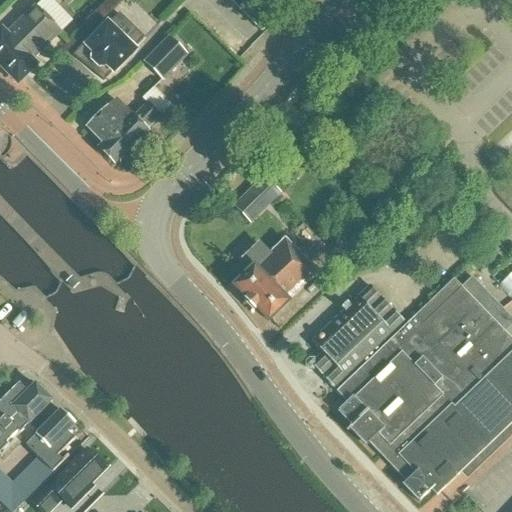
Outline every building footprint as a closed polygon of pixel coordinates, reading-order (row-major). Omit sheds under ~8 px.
[(263,0),(246,18),(262,33),(281,14),(266,0),(263,0)] [(0,68),(0,69),(46,22),(33,10),(5,39),(1,35),(0,35),(0,68)] [(59,35),(46,22),(0,69),(18,86),(35,68),(31,64),(59,35)] [(124,45),(108,30),(87,51),(83,48),(74,59),(84,67),(91,69),(105,82),(113,74),(114,75),(134,55),(132,53),(143,42),(135,34),(124,45)] [(163,83),(188,57),(169,38),(143,64),(163,83)] [(114,165),(146,134),(145,133),(160,119),(147,106),(133,120),(116,103),(89,129),(106,146),(101,151),(114,165)] [(249,227),(279,198),(262,181),(232,210),(249,227)] [(287,305),(317,277),(286,245),(270,261),(256,247),(243,260),(247,264),(244,267),(228,282),(269,326),(288,307),(287,305)] [(509,301),(511,298),(511,269),(494,286),(509,301)] [(511,342),(462,290),(454,282),(416,319),(336,394),(348,406),(339,415),(352,429),(348,432),(349,433),(353,429),(406,485),(402,488),(418,505),(431,493),(436,499),(493,445),(497,450),(511,435),(511,342)] [(333,391),(403,324),(369,289),(311,345),(322,356),(315,363),(314,362),(310,362),(307,365),(306,369),(309,372),(313,372),(314,371),(333,391)] [(52,404),(36,387),(28,395),(20,386),(0,405),(0,503),(8,511),(16,511),(53,475),(69,459),(68,458),(63,464),(58,459),(76,441),(69,434),(76,427),(61,413),(26,448),(38,460),(6,492),(3,489),(9,483),(0,473),(0,456),(9,448),(7,446),(18,434),(20,436),(52,404)] [(106,472),(87,453),(64,476),(61,473),(30,504),(37,511),(52,511),(62,503),(71,511),(93,489),(91,487),(106,472)]
